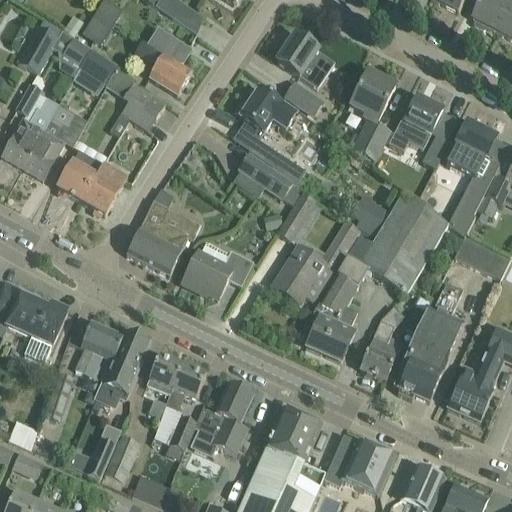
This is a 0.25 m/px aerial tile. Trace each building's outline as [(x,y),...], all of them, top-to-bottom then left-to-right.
[(139,0),(192,37),(202,23),(169,0),(139,0)] [(218,0),(233,9),(238,0),(218,0)] [(436,0),(434,5),(459,18),(468,0),(436,0)] [(511,10),(511,0),(503,0),(501,5),(490,0),(485,0),(473,25),(498,38),(511,11),(511,10)] [(102,3),(80,38),(99,50),(121,15),(102,3)] [(511,10),(511,11),(498,38),(511,44),(511,10)] [(51,54),(57,44),(55,43),(38,32),(17,69),(36,80),(51,54)] [(142,47),(135,59),(155,72),(148,83),(160,90),(177,101),(191,78),(180,71),(181,69),(189,54),(157,33),(146,49),(142,47)] [(79,74),(90,54),(77,45),(73,42),(72,43),(60,35),(55,43),(57,44),(51,54),(62,60),(61,62),(79,74)] [(298,82),(299,81),(317,93),(334,68),(316,56),(317,55),(294,40),(276,67),(298,82)] [(90,54),(79,74),(104,90),(116,71),(90,54)] [(155,125),(165,109),(114,76),(104,92),(123,104),(122,105),(127,109),(128,107),(155,125)] [(347,117),(366,126),(351,156),(373,167),(389,136),(376,130),(394,92),(366,78),(347,115),(348,115),(347,117)] [(285,101),(314,120),(323,108),(294,88),(285,101)] [(15,117),(26,123),(41,97),(30,91),(15,117)] [(239,123),(263,139),(272,124),(285,133),(294,120),(257,96),(239,123)] [(429,141),(432,134),(442,116),(416,103),(403,127),(404,128),(396,142),(393,140),(376,173),(390,180),(414,133),(429,141)] [(1,161),(22,174),(51,123),(50,123),(57,110),(46,104),(40,116),(36,114),(28,128),(22,124),(1,161)] [(121,118),(130,124),(148,136),(155,125),(128,107),(127,109),(121,118)] [(121,118),(108,137),(118,143),(130,124),(121,118)] [(51,123),(22,174),(43,185),(64,148),(60,145),(63,140),(75,147),(87,126),(73,119),(66,132),(51,123)] [(446,149),(440,161),(448,165),(445,170),(471,183),(456,211),(447,230),(463,244),(474,222),(472,220),(491,185),(477,178),(494,145),(495,143),(466,129),(454,153),(446,149)] [(434,143),(421,168),(433,174),(440,161),(446,149),(434,143)] [(257,147),(250,157),(297,188),(305,176),(258,145),(257,147)] [(57,193),(80,207),(102,170),(78,156),(57,193)] [(249,159),(238,175),(282,204),(292,189),(281,182),(282,181),(249,159)] [(102,170),(80,207),(104,221),(126,184),(102,170)] [(511,196),(511,170),(504,186),(495,181),(477,216),(487,221),(495,206),(503,210),(510,196),(511,196)] [(126,260),(147,271),(174,217),(165,212),(171,200),(160,195),(153,206),(126,260)] [(311,319),(312,319),(318,323),(305,351),(341,367),(354,338),(348,335),(357,317),(345,312),(367,276),(406,300),(417,283),(447,231),(403,197),(372,248),(360,241),(337,279),(336,279),(311,319)] [(291,248),(315,207),(301,198),(276,239),(291,248)] [(363,200),(348,225),(373,240),(388,215),(363,200)] [(174,217),(147,271),(169,282),(196,228),(174,217)] [(298,252),(283,276),(272,292),(299,310),(304,302),(314,308),(361,237),(345,226),(328,252),(330,254),(321,268),(298,252)] [(510,266),(464,242),(454,263),(499,286),(510,266)] [(190,271),(181,288),(197,296),(198,295),(218,305),(227,286),(240,293),(249,275),(253,268),(229,257),(229,258),(207,249),(203,250),(200,258),(198,256),(190,271)] [(0,339),(2,341),(6,333),(22,297),(3,288),(0,295),(0,339)] [(443,377),(464,330),(449,324),(462,296),(445,288),(440,300),(441,301),(436,311),(430,308),(426,317),(415,339),(393,388),(397,390),(397,391),(430,407),(431,405),(440,387),(444,377),(443,377)] [(22,297),(6,333),(19,339),(31,344),(24,359),(44,368),(59,335),(67,317),(35,303),(22,297)] [(415,339),(426,317),(413,311),(401,333),(415,339)] [(385,386),(402,348),(389,342),(393,332),(404,322),(393,312),(380,326),(359,374),(385,386)] [(83,355),(74,376),(89,382),(85,392),(95,397),(108,366),(110,367),(111,367),(122,341),(91,327),(83,346),(79,353),(83,355)] [(464,372),(459,383),(446,413),(479,427),(493,395),(490,394),(503,365),(511,369),(511,338),(495,331),(495,332),(493,331),(484,351),(486,352),(475,377),(464,372)] [(110,367),(94,404),(100,407),(109,411),(114,400),(124,404),(137,375),(148,347),(124,337),(122,341),(111,367),(110,367)] [(145,392),(168,401),(170,396),(181,371),(158,361),(145,392)] [(205,381),(181,371),(168,401),(169,401),(165,410),(165,412),(177,416),(184,401),(194,406),(205,381)] [(58,379),(42,429),(54,433),(56,425),(58,426),(71,383),(58,379)] [(197,429),(187,450),(211,461),(215,451),(235,460),(247,434),(238,429),(252,400),(228,388),(215,418),(208,414),(207,415),(202,413),(195,428),(197,429)] [(94,404),(91,411),(97,414),(100,407),(94,404)] [(159,426),(165,412),(165,410),(154,405),(149,418),(155,420),(154,424),(159,426)] [(302,471),(320,431),(283,414),(239,511),(311,511),(314,505),(313,505),(324,480),(302,471)] [(197,429),(195,428),(181,421),(167,450),(169,451),(166,457),(180,463),(182,457),(184,457),(187,450),(197,429)] [(9,446),(31,453),(37,434),(15,427),(9,446)] [(84,480),(99,487),(120,437),(105,430),(84,480)] [(343,488),(357,495),(364,498),(365,496),(377,502),(394,463),(358,447),(358,448),(342,441),(322,486),(337,493),(340,486),(343,488)] [(101,488),(119,496),(139,450),(120,442),(101,488)] [(73,457),(66,472),(82,479),(85,471),(81,460),(73,457)] [(12,476),(22,480),(24,475),(37,481),(42,468),(19,458),(12,476)] [(196,461),(191,474),(212,481),(217,468),(196,461)] [(430,511),(443,484),(415,472),(401,504),(414,509),(413,511),(414,511),(430,511)] [(68,496),(74,483),(52,473),(46,486),(68,496)] [(131,501),(157,511),(175,511),(182,496),(140,479),(131,501)] [(87,489),(74,483),(68,496),(81,502),(87,489)] [(483,511),(487,504),(455,489),(444,511),(483,511)] [(104,511),(114,511),(119,503),(97,493),(91,506),(104,511)] [(6,511),(34,511),(36,508),(13,498),(6,511)] [(130,511),(132,509),(119,503),(114,511),(130,511)]
